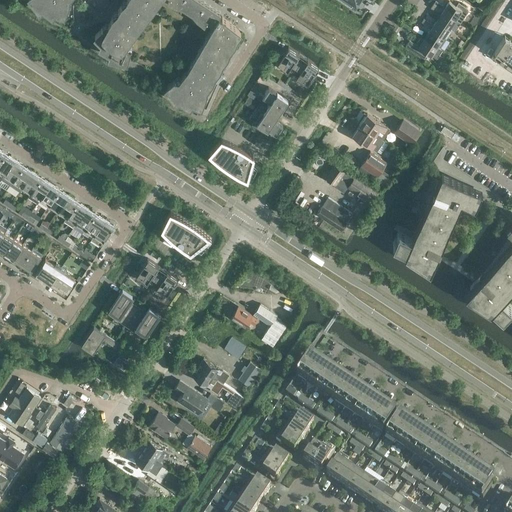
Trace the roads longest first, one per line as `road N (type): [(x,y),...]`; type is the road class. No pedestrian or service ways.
road 1 (secondary): [(245,226),(511,406)]
road 2 (residential): [(19,285),(71,310),(128,224),(0,138)]
road 3 (secondary): [(511,385),(252,215)]
road 4 (secondary): [(252,215),(0,44)]
road 5 (secondary): [(0,64),(245,226)]
road 6 (unclassified): [(119,415),(245,226)]
road 7 (residential): [(511,465),(326,341)]
road 8 (unclassified): [(252,215),(341,80)]
road 9 (residential): [(0,398),(23,372),(79,390),(119,415)]
